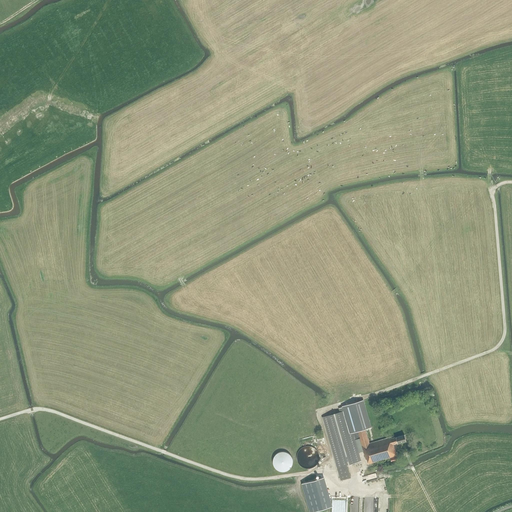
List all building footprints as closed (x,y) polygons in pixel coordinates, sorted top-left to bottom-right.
[(406,441),(404,435),(392,438),(391,437),(369,444),(365,429),(371,427),(363,401),(339,408),(340,412),(322,417),(341,480),(351,477),(347,465),(361,461),(359,453),(364,451),(366,460),(367,460),(368,464),(390,458),(392,462),(398,460),(393,444),(398,443),(398,444),(406,441)] [(308,446),(307,446),(305,446),(304,447),(302,448),(301,448),(300,449),(299,451),(298,452),(297,453),(297,455),(297,456),(297,458),(297,459),(297,461),(298,462),(299,464),(300,465),(301,466),(302,467),(303,468),(305,468),(306,469),(308,469),(309,469),(311,468),(312,468),(314,467),(315,466),(316,465),(317,464),(318,463),(319,461),(319,460),(319,458),(319,457),(319,455),(319,454),(318,452),(317,451),(316,450),(315,449),(314,448),(313,447),(311,446),(310,446),(308,446)] [(277,469),(280,471),(282,472),(286,471),(290,469),(292,464),(293,461),(292,458),(291,455),(287,453),(283,452),(280,452),(276,453),(274,456),(272,459),(272,462),(274,467),(277,469)] [(377,473),(363,475),(364,481),(378,478),(377,473)] [(324,477),(302,484),(304,493),(327,487),(324,477)]
